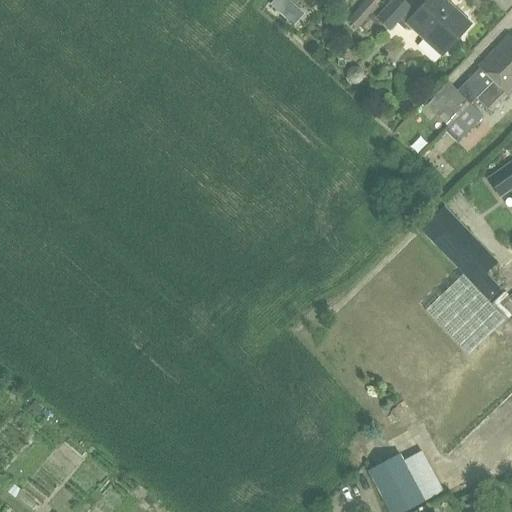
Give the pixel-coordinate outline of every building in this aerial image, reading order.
[(271,0),(268,4),(277,11),(287,0),(271,0)] [(365,0),(346,21),(357,30),(378,7),(369,0),(365,0)] [(401,0),(392,0),(375,19),(388,31),(396,23),(404,30),(408,26),(435,51),(440,45),(446,50),(460,35),(454,30),(464,19),(443,0),(426,0),(413,15),(408,10),(410,8),(401,0)] [(448,84),(426,107),(446,127),(443,130),(447,133),(472,107),(469,104),(492,81),(493,83),(511,63),(511,39),(508,35),(477,67),(479,69),(456,92),(448,84)] [(511,63),(493,83),(507,96),(511,90),(511,63)] [(363,78),(363,75),(363,72),(361,70),(359,67),(356,66),(353,66),(350,67),(348,68),(346,70),(345,73),(345,77),(346,80),(348,82),(350,83),(353,84),(356,84),(359,83),(361,80),(363,78)] [(472,107),(447,133),(457,143),(482,117),(472,107)] [(511,165),(489,181),(501,198),(511,191),(511,190),(511,165)] [(421,205),(429,213),(437,205),(430,197),(421,205)] [(418,230),(463,276),(425,311),(466,355),(495,329),(504,320),(487,302),(499,289),(485,274),(497,263),(442,206),(418,230)] [(511,298),(501,307),(510,318),(511,315),(511,298)] [(367,471),(388,511),(405,511),(425,501),(403,461),(400,454),(367,471)] [(465,511),(478,511),(474,502),(463,508),(465,511)]
